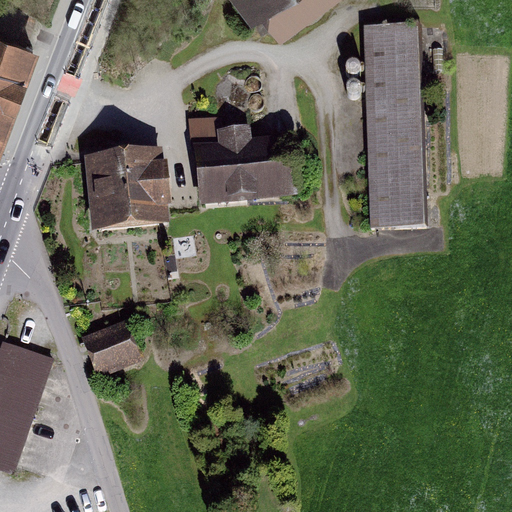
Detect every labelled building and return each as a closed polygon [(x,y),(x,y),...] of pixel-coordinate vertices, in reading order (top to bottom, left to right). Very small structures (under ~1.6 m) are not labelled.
[(221,0),(242,30),(285,0),(221,0)] [(406,32),(353,33),(358,234),(411,233),(406,32)] [(0,152),(31,63),(0,52),(0,152)] [(205,148),(179,150),(183,210),(283,203),(279,142),(238,145),(237,131),(204,133),(205,148)] [(148,157),(74,162),(79,235),(153,230),(148,157)] [(117,326),(79,341),(96,383),(134,368),(117,326)] [(56,371),(0,350),(0,489),(11,493),(56,371)]
